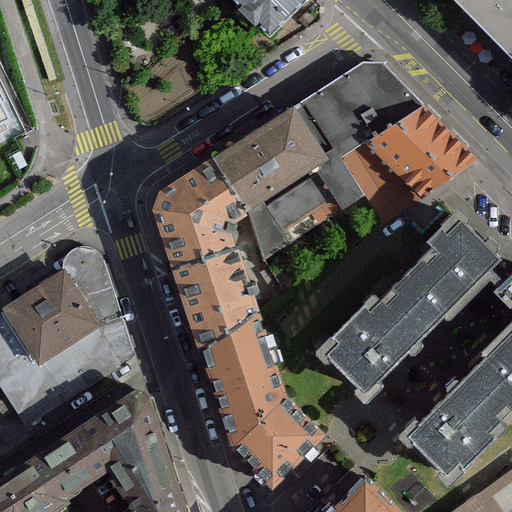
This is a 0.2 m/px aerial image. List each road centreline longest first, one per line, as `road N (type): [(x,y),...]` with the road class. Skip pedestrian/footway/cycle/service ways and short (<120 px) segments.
road 1 (tertiary): [(116,179),(223,511)]
road 2 (residential): [(116,179),(396,12)]
road 3 (tertiary): [(65,0),(116,179)]
road 4 (primary): [(396,12),(511,128)]
road 5 (residential): [(116,179),(0,249)]
